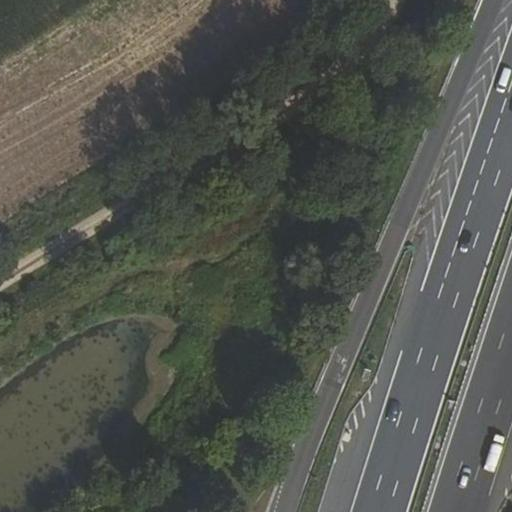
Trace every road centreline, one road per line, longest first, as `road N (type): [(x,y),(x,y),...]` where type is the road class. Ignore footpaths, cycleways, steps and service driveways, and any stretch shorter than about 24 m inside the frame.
road 1 (motorway): [(496,0),(284,500)]
road 2 (track): [(0,286),(91,227),(292,125),(401,0)]
road 3 (motorway): [(511,123),(379,511)]
road 4 (motorway): [(456,511),(511,342)]
